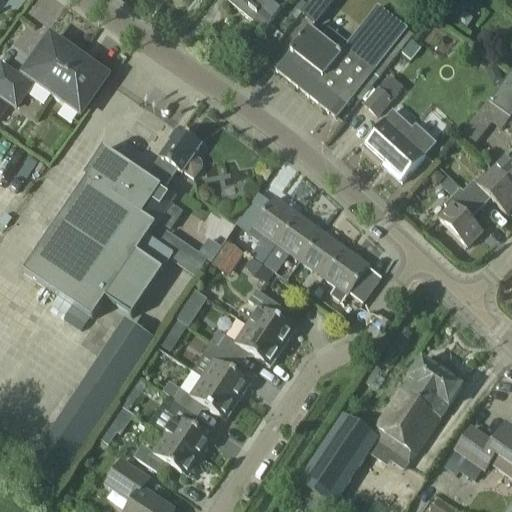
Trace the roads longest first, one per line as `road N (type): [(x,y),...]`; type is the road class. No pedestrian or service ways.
road 1 (residential): [(414,249),(308,156),(87,0)]
road 2 (residential): [(221,511),(311,373),(352,352),(414,249)]
